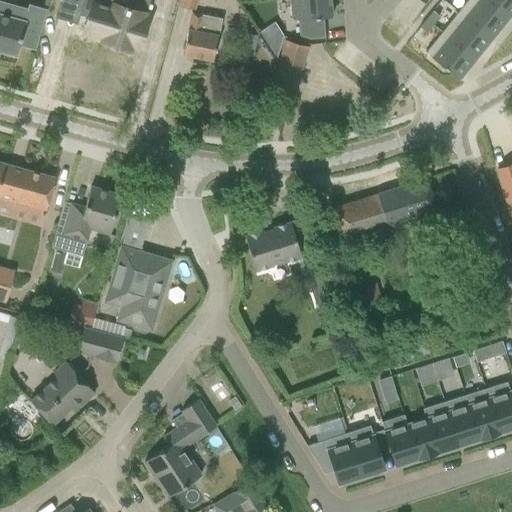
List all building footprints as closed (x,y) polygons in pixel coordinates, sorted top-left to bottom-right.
[(0,0),(0,51),(15,56),(24,22),(0,15),(0,0)] [(82,32),(116,42),(122,23),(125,13),(128,0),(60,0),(60,1),(76,5),(77,0),(91,4),(82,32)] [(177,0),(177,5),(194,10),(196,0),(177,0)] [(289,0),(291,20),(297,20),(298,36),(310,39),(324,38),(322,17),(331,17),(330,4),(329,0),(289,0)] [(482,0),(466,0),(457,12),(491,40),(507,20),(482,0)] [(511,0),(482,0),(507,20),(511,12),(511,0)] [(431,11),(425,19),(432,25),(438,17),(431,11)] [(457,12),(441,32),(475,59),(491,40),(457,12)] [(186,36),(182,55),(211,61),(215,41),(219,19),(190,13),(186,36)] [(425,19),(418,27),(425,33),(432,25),(425,19)] [(441,32),(424,52),(430,57),(430,58),(455,78),(458,80),(475,59),(441,32)] [(252,56),(256,36),(246,34),(242,54),(252,56)] [(284,42),(273,82),(294,88),(306,48),(284,42)] [(511,164),(496,170),(510,216),(511,215),(511,164)] [(5,166),(0,184),(0,206),(42,218),(48,198),(53,179),(5,166)] [(339,227),(348,254),(392,240),(393,244),(413,238),(415,242),(420,240),(422,247),(445,240),(432,198),(426,179),(333,208),(339,227)] [(50,248),(81,257),(89,229),(109,235),(111,228),(120,196),(89,187),(83,208),(63,202),(50,248)] [(150,330),(170,261),(139,252),(148,220),(129,214),(113,268),(105,297),(121,302),(116,320),(150,330)] [(271,229),(262,231),(262,230),(243,235),(254,272),(300,258),(289,221),(271,227),(271,229)] [(303,266),(314,302),(327,299),(316,262),(303,266)] [(0,299),(4,300),(12,273),(0,269),(0,299)] [(357,289),(377,364),(395,359),(374,284),(357,289)] [(67,321),(90,327),(95,310),(71,304),(67,321)] [(90,329),(119,337),(122,326),(92,318),(90,329)] [(77,353),(96,358),(114,363),(114,362),(115,362),(122,339),(83,328),(77,353)] [(486,346),(471,351),(475,362),(489,357),(486,346)] [(466,354),(451,359),(455,369),(469,364),(466,354)] [(421,383),(436,376),(434,372),(442,369),(438,359),(416,369),(421,383)] [(56,377),(29,401),(51,425),(75,403),(78,407),(93,393),(65,362),(52,373),(56,377)] [(390,377),(378,380),(381,392),(393,388),(390,377)] [(499,432),(511,427),(511,402),(505,381),(484,388),(499,432)] [(478,439),(499,432),(484,388),(463,395),(478,439)] [(457,446),(478,439),(463,395),(443,402),(457,446)] [(228,401),(234,410),(240,406),(234,397),(228,401)] [(171,420),(177,428),(162,438),(167,446),(143,462),(167,497),(200,475),(182,448),(216,426),(198,399),(180,411),(182,413),(171,420)] [(436,453),(457,446),(443,402),(422,408),(424,416),(436,453)] [(415,459),(403,423),(400,415),(380,422),(382,430),(390,455),(394,466),(415,459)] [(415,459),(436,453),(424,416),(403,423),(415,459)] [(360,477),(382,470),(379,458),(390,455),(382,430),(371,433),(369,425),(346,433),(360,477)] [(346,433),(305,446),(323,474),(333,471),(337,484),(360,477),(346,433)] [(213,506),(216,511),(265,511),(267,511),(250,482),(213,506)]
